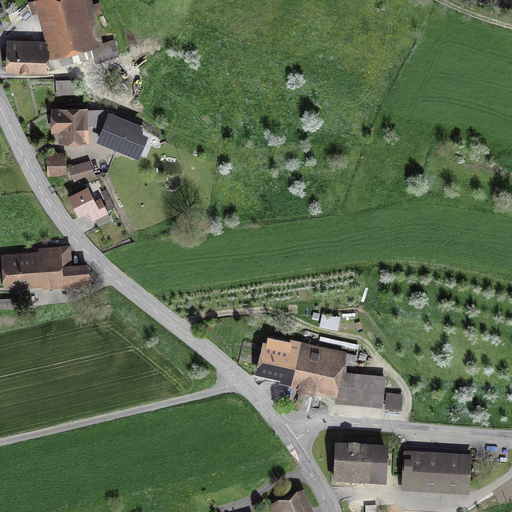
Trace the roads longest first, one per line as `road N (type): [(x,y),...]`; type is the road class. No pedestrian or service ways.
road 1 (tertiary): [(0,107),(46,201),(83,249),(236,377)]
road 2 (unknown): [(176,326),(272,309),(320,331),(356,336),(402,381),(410,430)]
road 3 (residential): [(236,377),(217,390),(0,442)]
road 4 (residential): [(511,439),(344,425),(291,441)]
road 5 (track): [(511,473),(472,500),(325,499)]
